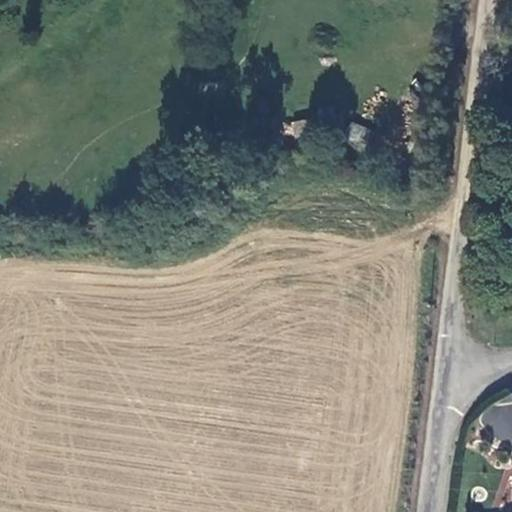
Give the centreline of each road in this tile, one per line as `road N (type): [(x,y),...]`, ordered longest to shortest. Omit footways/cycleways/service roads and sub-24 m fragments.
road 1 (unclassified): [(497,0),(445,371)]
road 2 (unclassified): [(445,371),(428,511)]
